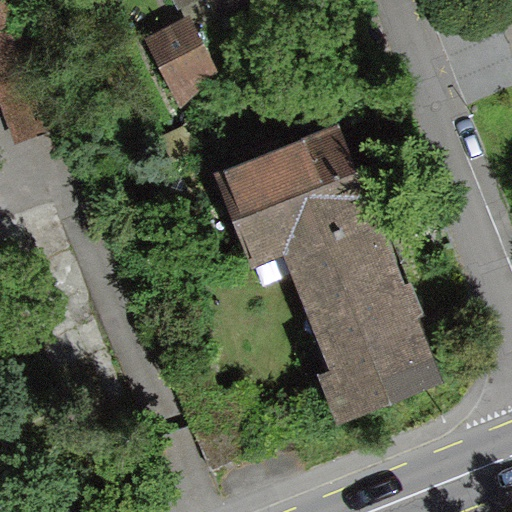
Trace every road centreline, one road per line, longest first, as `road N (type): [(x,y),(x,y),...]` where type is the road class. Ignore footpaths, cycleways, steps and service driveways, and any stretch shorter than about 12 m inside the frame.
road 1 (residential): [(511,342),(390,0)]
road 2 (secondary): [(373,511),(511,457)]
